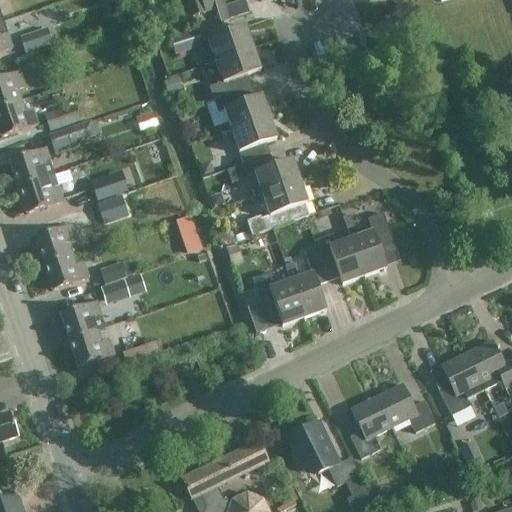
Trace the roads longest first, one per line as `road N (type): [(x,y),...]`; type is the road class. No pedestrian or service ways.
road 1 (residential): [(69,476),(456,296)]
road 2 (residential): [(456,296),(419,216),(313,110),(297,64),(307,36),(353,1)]
road 3 (unclassified): [(69,476),(0,269)]
